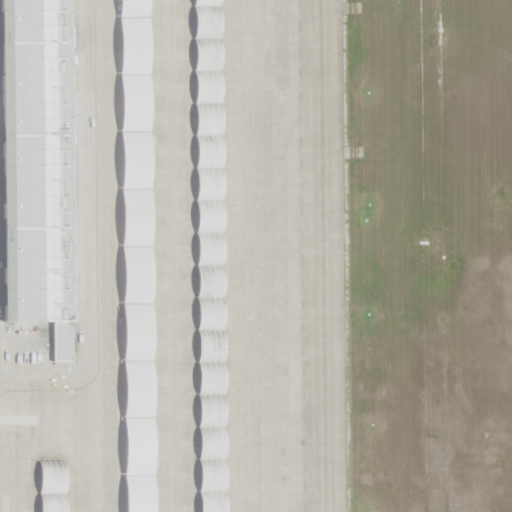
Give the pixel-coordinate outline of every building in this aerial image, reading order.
[(0,0),(0,217),(1,324),(50,323),(51,363),(74,363),(71,0),(0,0)] [(117,123),(126,132),(147,112),(128,92),(118,101),(125,108),(121,112),(125,116),(117,123)] [(127,211),(125,219),(139,224),(145,204),(122,197),(118,208),(127,211)] [(150,314),(129,292),(107,315),(128,336),(150,314)] [(108,366),(128,387),(151,364),(130,343),(108,366)] [(151,416),(131,394),(108,416),(129,437),(151,416)] [(151,466),(131,446),(109,467),(129,487),(151,466)]
